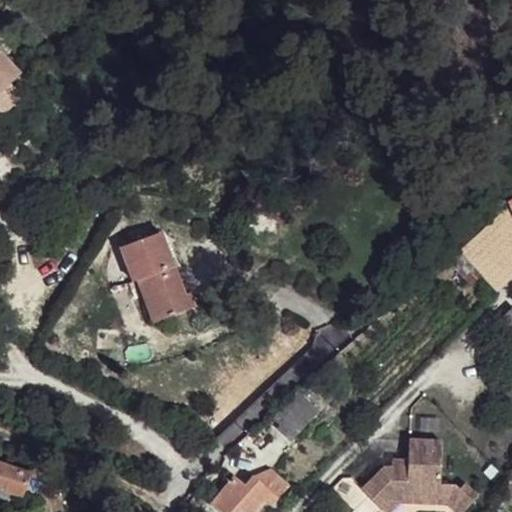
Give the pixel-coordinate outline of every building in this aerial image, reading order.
[(0,90),(10,82),(20,73),(4,53),(0,56),(0,90)] [(0,90),(0,114),(10,105),(21,94),(10,82),(0,90)] [(45,98),(38,106),(49,115),(56,107),(45,98)] [(511,256),(486,228),(462,251),(500,291),(511,279),(511,256)] [(153,323),(196,307),(190,294),(186,296),(161,232),(120,248),(133,282),(138,282),(153,323)] [(511,308),(497,323),(511,339),(511,308)] [(273,419),(280,424),(303,398),(297,392),(273,419)] [(303,398),(280,424),(279,427),(291,438),(317,410),(303,398)] [(362,489),(382,511),(387,511),(398,503),(447,504),(455,511),(462,511),(478,496),(464,484),(459,489),(455,486),(440,485),(441,440),(408,440),(408,460),(408,466),(391,465),(385,466),(362,489)] [(0,488),(22,496),(31,472),(0,459),(0,488)] [(245,482),(250,487),(255,480),(278,498),(288,486),(268,468),(251,475),(245,482)] [(212,503),(222,511),(231,511),(236,506),(249,492),(251,488),(250,487),(245,482),(236,474),(212,503)] [(249,492),(269,508),(278,498),(255,480),(250,487),(251,488),(249,492)] [(236,506),(242,511),(265,511),(269,508),(249,492),(236,506)]
